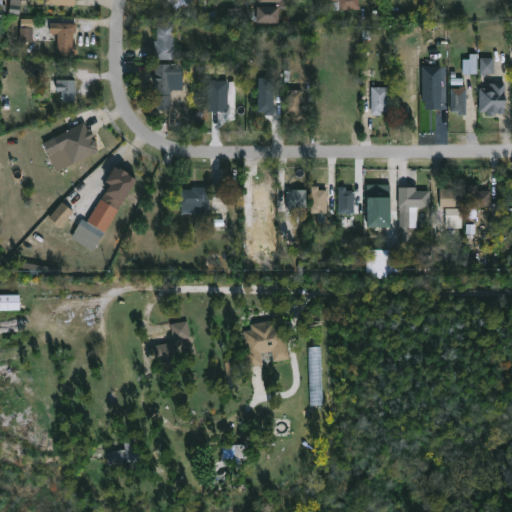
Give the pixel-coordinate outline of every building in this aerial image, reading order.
[(21,0),(10,0),(9,12),(20,14),(21,0)] [(190,0),(179,11),(168,0),(190,0)] [(286,0),(286,5),(278,5),(278,20),(254,20),(254,0),(286,0)] [(358,0),(358,3),(360,3),(360,7),(337,8),(337,0),(358,0)] [(33,18),(21,18),(20,42),(33,42),(33,18)] [(172,24),(173,44),(176,44),(176,58),(154,58),(154,39),(156,39),(156,21),(172,21),(172,24)] [(75,23),(75,32),(72,32),(72,45),(75,45),(75,53),(56,53),(56,32),(49,32),(49,22),(75,23)] [(463,73),(477,73),(477,53),(469,53),(469,58),(462,58),(463,73)] [(494,57),(480,57),(480,73),(494,73),(494,57)] [(289,69),(289,79),(284,79),(281,114),(264,113),(264,110),(256,110),(257,86),(277,88),(277,79),(279,80),(280,75),(276,75),(277,61),(284,61),(283,68),(289,69)] [(157,108),(152,108),(152,73),(153,73),(153,62),(183,62),(183,82),(170,82),(170,108),(157,108)] [(442,66),(422,66),(422,108),(441,109),(442,66)] [(75,78),(74,86),(76,86),(75,100),(60,100),(61,90),(55,90),(56,80),(61,81),(61,78),(75,78)] [(227,111),(228,81),(208,80),(207,111),(227,111)] [(505,82),(505,111),(495,111),(495,115),(486,114),(486,110),(479,110),(480,86),(488,86),(488,82),(505,82)] [(373,113),(370,113),(370,85),(388,85),(388,110),(381,110),(381,113),(373,113)] [(465,85),(467,113),(457,113),(457,110),(450,110),(450,86),(465,85)] [(302,89),(301,115),(292,114),(292,112),(285,111),(286,88),(302,89)] [(84,122),(88,130),(90,129),(92,134),(90,135),(96,144),(95,145),(97,149),(57,170),(42,142),(82,120),(84,122)] [(112,164),(116,167),(117,165),(134,177),(120,201),(118,200),(114,206),(103,199),(106,193),(103,191),(108,182),(103,179),(112,164)] [(226,184),(212,184),(212,197),(226,198),(226,184)] [(318,184),(318,188),(326,188),(327,197),(326,197),(326,211),(311,211),(310,184),(318,184)] [(208,185),(208,213),(181,212),(181,203),(178,203),(179,188),(191,188),(191,185),(208,185)] [(355,195),(355,198),(353,198),(353,212),(337,212),(338,185),(345,185),(345,189),(354,189),(354,195),(355,195)] [(416,185),(416,189),(428,189),(429,205),(408,205),(408,207),(406,208),(405,185),(416,185)] [(448,187),(448,189),(462,189),(462,205),(443,205),(443,207),(440,207),(440,187),(448,187)] [(477,187),(477,189),(489,189),(489,205),(468,205),(468,187),(477,187)] [(273,188),(272,209),(266,209),(266,217),(256,217),(256,210),(243,210),(243,189),(260,190),(260,188),(273,188)] [(306,188),(306,206),(295,206),(295,211),(287,210),(287,190),(292,190),(292,188),(306,188)] [(390,188),(390,210),(386,210),(386,215),(382,215),(382,205),(367,205),(367,189),(390,188)] [(228,200),(227,223),(215,222),(215,217),(211,217),(212,200),(228,200)] [(74,212),(63,201),(49,217),(60,227),(74,212)] [(102,233),(92,249),(70,235),(81,217),(103,231),(102,233)] [(409,227),(400,227),(400,240),(409,240),(409,227)] [(367,278),(398,277),(398,249),(366,249),(367,278)] [(60,267),(58,277),(21,270),(22,260),(60,267)] [(64,294),(24,294),(24,278),(64,278),(64,294)] [(19,309),(0,309),(0,293),(19,294),(19,309)] [(274,319),(276,329),(284,327),(289,358),(273,361),(271,350),(260,352),(262,363),(248,366),(242,331),(251,329),(250,323),(274,319)] [(179,357),(157,361),(154,344),(176,340),(179,357)] [(132,460),(106,462),(105,450),(123,448),(123,440),(131,439),(132,460)]
